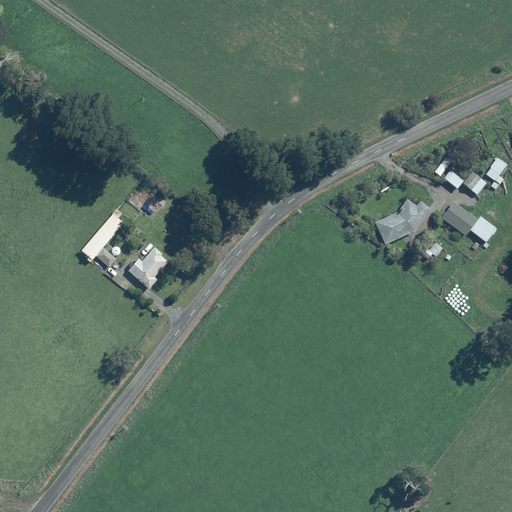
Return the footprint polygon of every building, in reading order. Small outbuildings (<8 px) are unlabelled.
[(452,161),(446,156),(432,172),(439,177),(452,161)] [(505,164),(495,157),(483,176),(493,182),(490,187),(495,190),(502,179),(497,176),(505,164)] [(462,182),(449,170),(441,179),(455,190),(462,182)] [(485,183),(471,172),(461,185),(475,196),(485,183)] [(169,199),(142,185),(125,205),(151,220),(158,211),(169,199)] [(420,200),(369,226),(385,251),(434,223),(420,200)] [(476,222),(455,205),(439,225),(462,243),(470,232),(488,246),(500,231),(481,216),(476,222)] [(493,212),(491,220),(504,222),(506,215),(493,212)] [(123,225),(110,215),(79,250),(91,261),(123,225)] [(456,251),(443,239),(434,250),(447,261),(456,251)] [(167,264),(148,249),(133,266),(150,282),(167,264)]
